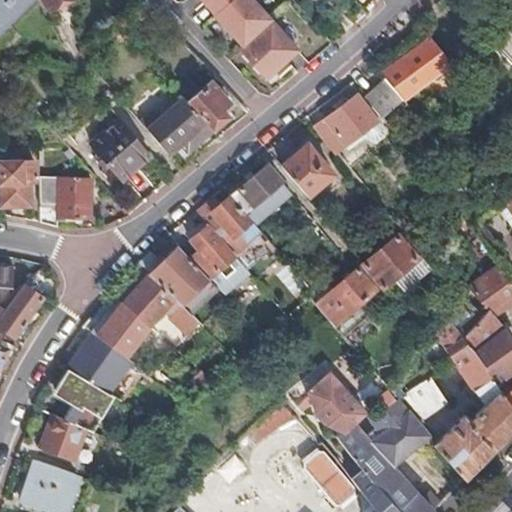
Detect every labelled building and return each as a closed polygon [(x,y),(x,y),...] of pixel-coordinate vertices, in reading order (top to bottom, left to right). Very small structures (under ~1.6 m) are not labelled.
[(269,19),(251,0),(206,0),(203,3),(213,14),(213,15),(241,46),(269,19)] [(511,14),(486,36),(511,65),(511,14)] [(241,46),(237,49),(265,78),(296,49),(269,19),(241,46)] [(129,36),(120,25),(112,31),(122,43),(129,36)] [(395,66),(421,95),(441,78),(437,74),(451,63),(429,37),(415,50),(412,46),(401,55),(404,59),(395,66)] [(408,107),(421,95),(395,66),(364,95),(383,116),(402,100),(408,107)] [(212,131),(228,118),(221,110),(229,103),(211,83),(200,93),(190,81),(178,91),(178,92),(183,98),(188,103),(212,131)] [(354,95),(313,127),(334,153),(336,152),(375,122),(354,95)] [(187,152),(212,131),(188,103),(183,98),(160,119),(154,112),(141,122),(161,145),(169,154),(181,144),(187,152)] [(120,179),(149,155),(119,120),(90,143),(120,179)] [(279,166),(304,195),(329,173),(304,145),(279,166)] [(0,162),(0,205),(28,205),(27,182),(34,181),(34,163),(0,162)] [(229,195),(243,211),(279,181),(265,165),(229,195)] [(38,177),(39,223),(56,226),(57,216),(87,218),(89,180),(38,177)] [(222,202),(214,192),(206,199),(215,208),(222,202)] [(206,199),(194,210),(207,225),(232,253),(247,241),(237,229),(247,221),(227,198),(222,202),(215,208),(206,199)] [(275,247),(250,218),(247,221),(237,229),(247,241),(232,253),(242,264),(248,271),(275,247)] [(240,266),(205,227),(189,242),(198,253),(191,260),(222,295),(248,271),(242,264),(240,266)] [(429,264),(400,230),(361,263),(381,285),(387,281),(395,291),(399,288),(402,292),(431,267),(429,264)] [(172,298),(178,304),(205,280),(176,247),(147,273),(172,298)] [(0,285),(8,286),(10,267),(0,266),(0,285)] [(331,288),(314,303),(333,324),(341,334),(356,322),(347,312),(358,302),(376,287),(358,266),(331,288)] [(484,312),(457,329),(468,346),(500,325),(493,315),(511,301),(511,286),(499,267),(468,288),(484,312)] [(146,327),(172,298),(147,273),(121,302),(146,327)] [(309,296),(314,303),(331,288),(325,282),(314,291),(309,296)] [(3,312),(0,315),(0,326),(13,336),(42,298),(27,287),(6,314),(3,312)] [(124,356),(148,328),(146,327),(121,302),(120,301),(94,333),(124,356)] [(347,312),(356,322),(367,313),(358,302),(347,312)] [(437,446),(464,478),(488,454),(508,433),(511,429),(511,407),(505,397),(494,381),(471,347),(469,348),(468,346),(457,329),(451,319),(436,329),(454,356),(451,358),(473,390),(475,389),(486,404),(467,422),(464,420),(437,446)] [(500,325),(468,346),(469,348),(471,347),(494,381),(511,369),(511,337),(503,323),(500,325)] [(121,400),(143,370),(124,356),(94,333),(92,332),(76,356),(74,356),(66,368),(121,400)] [(0,344),(7,348),(10,341),(0,336),(0,344)] [(86,428),(88,429),(98,413),(117,425),(127,408),(65,372),(55,389),(74,399),(63,418),(86,428)] [(352,422),(362,414),(328,373),(306,392),(306,412),(323,431),(340,432),(352,422)] [(395,398),(415,420),(446,402),(430,377),(395,398)] [(395,398),(390,391),(377,401),(382,408),(367,420),(379,434),(370,442),(352,422),(340,432),(335,436),(365,472),(399,511),(430,511),(439,503),(429,493),(421,500),(391,465),(427,434),(415,420),(395,398)] [(73,460),(86,428),(63,418),(52,412),(38,445),(73,460)] [(355,497),(355,487),(326,453),(319,453),(306,463),(305,470),(337,505),(341,505),(355,497)] [(52,511),(61,511),(76,474),(34,459),(19,500),(52,511)] [(399,511),(365,472),(353,481),(376,511),(374,511),(399,511)]
